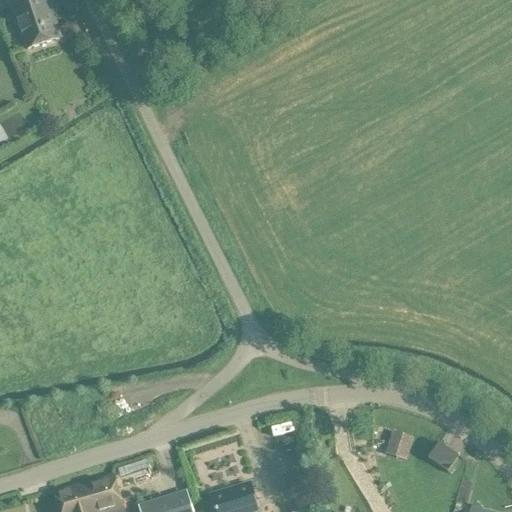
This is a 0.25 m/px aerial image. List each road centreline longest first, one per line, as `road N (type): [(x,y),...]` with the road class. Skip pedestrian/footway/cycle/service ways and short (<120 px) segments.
road 1 (unclassified): [(254,337),(91,0)]
road 2 (unclassified): [(155,436),(297,399),(398,390)]
road 3 (unclassified): [(0,487),(155,436)]
road 4 (unclassified): [(398,390),(254,337)]
road 5 (unclassified): [(398,390),(442,410),(511,473)]
road 6 (unclassified): [(155,436),(254,337)]
